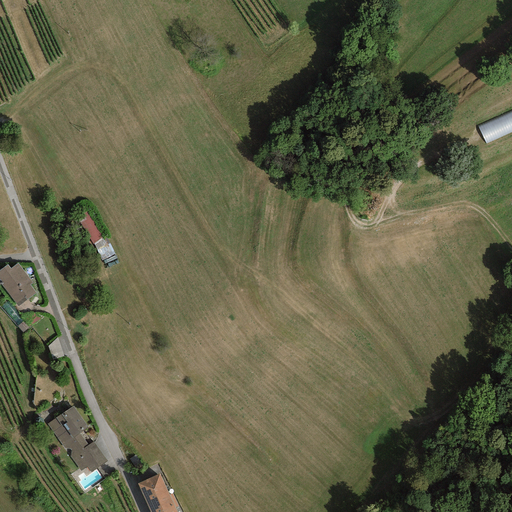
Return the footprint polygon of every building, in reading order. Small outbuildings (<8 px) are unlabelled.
[(511,112),(480,126),(488,144),(511,133),(511,112)] [(86,211),(76,218),(94,243),(105,235),(86,211)] [(7,265),(0,270),(0,280),(2,284),(1,284),(18,307),(36,293),(30,285),(33,283),(18,263),(10,269),(7,265)] [(48,346),(53,360),(64,357),(57,338),(48,346)] [(73,406),(47,424),(65,448),(70,449),(71,451),(70,456),(81,471),(86,467),(91,474),(108,462),(93,441),(88,445),(80,433),(88,428),(73,406)] [(159,474),(138,484),(150,511),(176,511),(175,508),(177,506),(172,494),(169,496),(159,474)]
